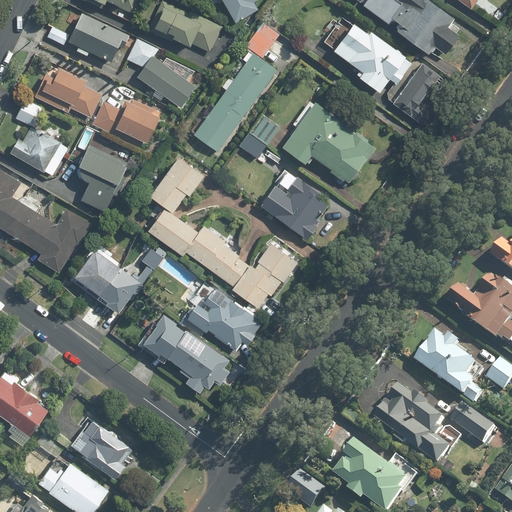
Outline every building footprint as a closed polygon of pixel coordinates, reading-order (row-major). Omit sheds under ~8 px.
[(87,0),(104,7),(107,1),(135,13),(140,0),(87,0)] [(187,60),(210,71),(217,56),(211,53),(225,25),(171,0),(163,0),(153,21),(149,19),(145,27),(192,49),(187,60)] [(224,0),(237,22),(259,10),(254,2),(256,0),(224,0)] [(456,16),(434,0),(367,0),(364,5),(429,52),(436,43),(447,51),(460,34),(449,25),(456,16)] [(81,45),(79,49),(89,54),(91,50),(114,61),(122,45),(125,47),(131,34),(85,11),(70,41),(81,45)] [(399,84),(415,58),(356,20),(349,31),(339,25),(328,43),(364,66),(358,75),(383,91),(391,79),(399,84)] [(53,26),(48,36),(65,44),(70,34),(53,26)] [(160,47),(139,38),(129,58),(145,66),(138,75),(182,107),(198,86),(156,55),(160,47)] [(196,134),(220,151),(278,68),(282,72),(294,55),(277,43),(266,58),(264,57),(252,48),(244,58),(247,60),(235,78),(231,76),(224,86),(228,88),(215,106),(212,103),(205,113),(208,116),(196,134)] [(395,103),(427,125),(440,105),(426,95),(442,72),(425,60),(395,103)] [(72,107),(93,117),(104,94),(86,86),(89,79),(62,66),(60,66),(56,75),(48,72),(36,96),(70,112),(72,107)] [(43,106),(28,98),(18,116),(33,124),(43,106)] [(143,145),(145,139),(150,142),(162,115),(160,114),(161,111),(133,98),(132,100),(130,100),(130,101),(126,100),(122,108),(105,100),(95,123),(143,145)] [(315,103),(312,101),(295,122),(298,125),(283,144),(307,162),(313,154),(350,182),(378,146),(318,99),(315,103)] [(251,131),(268,144),(283,126),(265,112),(251,131)] [(20,137),(12,151),(46,170),(47,169),(55,174),(70,147),(62,142),(63,141),(38,126),(37,128),(33,125),(24,139),(20,137)] [(268,144),(251,131),(241,144),(258,157),(268,144)] [(137,155),(133,157),(123,152),(124,150),(126,151),(127,148),(111,140),(106,150),(91,143),(82,162),(84,164),(83,167),(84,173),(89,179),(92,180),(83,198),(107,210),(118,190),(116,190),(121,181),(122,181),(129,167),(132,169),(133,167),(140,167),(142,162),(137,155)] [(193,194),(208,172),(181,154),(153,194),(176,209),(189,191),(193,194)] [(0,225),(43,253),(40,259),(60,271),(78,243),(80,244),(93,224),(68,208),(59,224),(14,195),(23,181),(0,166),(0,225)] [(315,221),(332,199),(295,170),(285,183),(280,179),(262,203),(309,238),(319,224),(315,221)] [(269,241),(252,264),(227,245),(229,243),(206,226),(201,232),(167,206),(150,227),(186,255),(188,252),(236,287),(234,288),(259,306),(269,293),(272,295),(282,280),(285,282),(299,263),(269,241)] [(144,227),(152,218),(144,211),(136,221),(144,227)] [(511,242),(506,238),(493,256),(511,268),(511,242)] [(98,246),(74,278),(118,311),(142,280),(98,246)] [(457,286),(450,294),(453,297),(451,300),(467,312),(466,315),(498,338),(504,339),(507,341),(509,338),(511,340),(511,279),(510,278),(508,280),(494,270),(483,285),(485,286),(479,295),(464,284),(460,288),(457,286)] [(242,338),(250,344),(259,332),(256,330),(264,319),(220,288),(208,306),(201,301),(190,316),(236,348),(242,338)] [(226,367),(233,358),(190,327),(188,331),(166,315),(145,344),(168,360),(170,356),(193,372),(188,380),(202,390),(208,383),(212,386),(217,380),(222,383),(232,370),(226,367)] [(474,353),(463,345),(466,341),(453,331),(449,337),(439,330),(418,359),(476,402),(485,390),(476,383),(489,366),(473,354),(474,353)] [(511,383),(511,362),(503,356),(489,376),(508,389),(511,383)] [(3,374),(0,378),(0,411),(19,426),(12,435),(24,445),(51,409),(40,401),(42,397),(30,388),(19,380),(21,378),(13,372),(12,374),(7,370),(3,374)] [(446,422),(450,416),(432,404),(435,400),(418,389),(417,391),(401,381),(377,414),(400,432),(397,436),(407,444),(410,439),(441,462),(447,455),(453,447),(455,448),(461,440),(459,439),(462,434),(446,422)] [(501,424),(463,401),(450,422),(488,445),(501,424)] [(88,429),(85,427),(73,444),(86,453),(84,455),(100,466),(101,464),(118,477),(128,463),(125,461),(135,447),(96,418),(88,429)] [(389,511),(393,511),(422,469),(397,452),(392,459),(358,436),(335,470),(354,482),(350,488),(367,499),(368,498),(389,511)] [(473,460),(481,449),(474,444),(466,456),(473,460)] [(457,465),(447,458),(441,467),(451,474),(457,465)] [(52,465),(41,481),(53,489),(51,491),(80,511),(94,511),(112,488),(73,460),(67,469),(63,467),(61,471),(52,465)] [(511,467),(497,490),(511,499),(511,467)] [(328,487),(302,468),(288,487),(314,507),(328,487)] [(20,501),(11,511),(51,511),(53,510),(44,503),(46,501),(35,493),(25,505),(20,501)] [(339,511),(326,502),(319,511),(339,511)]
